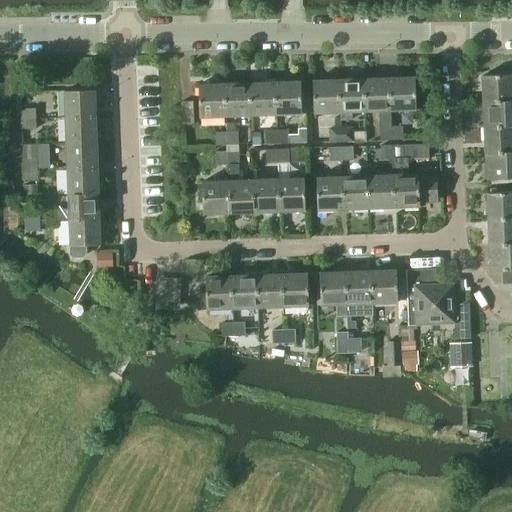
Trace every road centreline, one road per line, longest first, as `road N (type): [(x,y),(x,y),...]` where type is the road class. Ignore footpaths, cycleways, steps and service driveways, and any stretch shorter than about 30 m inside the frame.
road 1 (residential): [(124,36),(134,254),(452,241)]
road 2 (tertiary): [(124,36),(450,33)]
road 3 (residential): [(452,241),(450,33)]
road 4 (tertiary): [(0,36),(124,36)]
